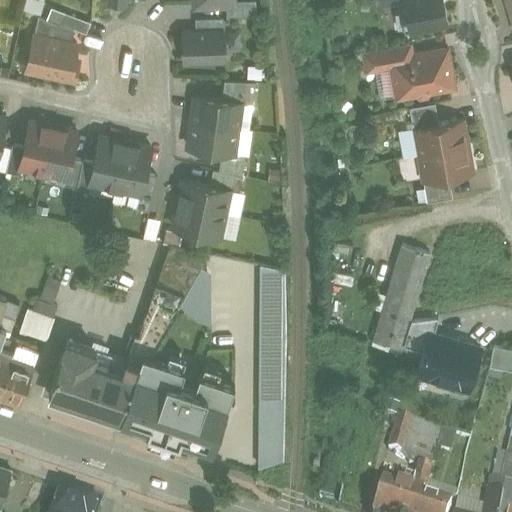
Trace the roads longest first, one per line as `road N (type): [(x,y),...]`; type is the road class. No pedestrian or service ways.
road 1 (residential): [(0,426),(249,511)]
road 2 (residential): [(471,0),(511,205)]
road 3 (residential): [(0,87),(129,117),(131,57)]
